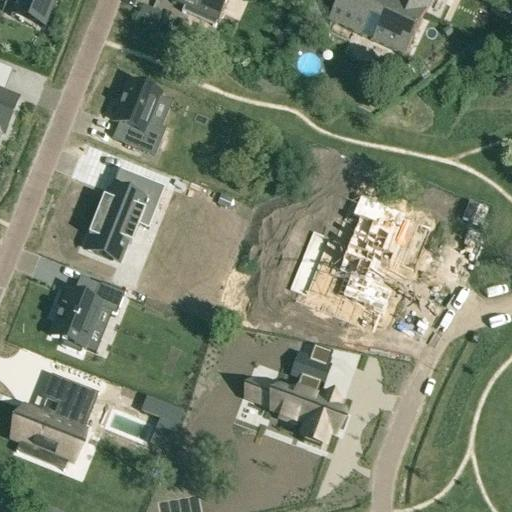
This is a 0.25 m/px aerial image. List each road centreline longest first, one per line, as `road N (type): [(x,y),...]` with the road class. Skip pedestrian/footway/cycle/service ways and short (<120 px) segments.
road 1 (residential): [(0,275),(111,0)]
road 2 (residential): [(384,511),(391,450),(439,338)]
